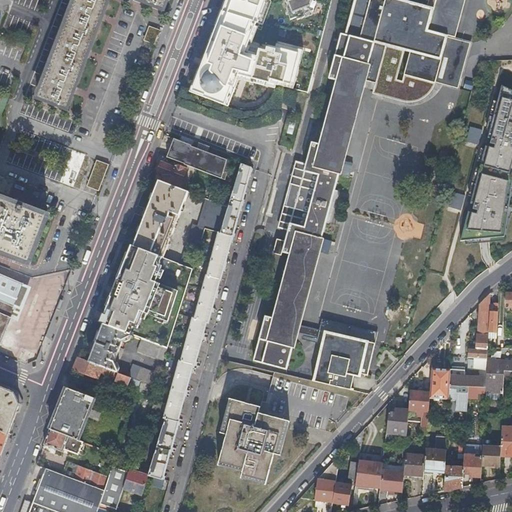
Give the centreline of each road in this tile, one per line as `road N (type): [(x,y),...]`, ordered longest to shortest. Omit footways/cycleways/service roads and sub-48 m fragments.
road 1 (secondary): [(194,0),(45,388)]
road 2 (residential): [(171,511),(269,150)]
road 3 (residential): [(511,262),(272,511)]
road 4 (secondary): [(45,388),(1,511)]
